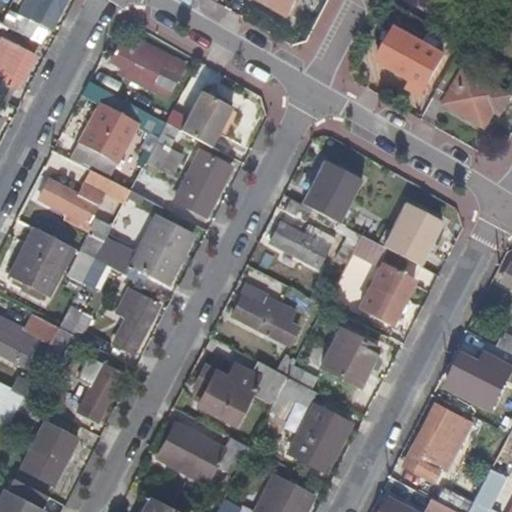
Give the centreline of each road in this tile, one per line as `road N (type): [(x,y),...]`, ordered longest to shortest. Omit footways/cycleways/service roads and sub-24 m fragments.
road 1 (residential): [(90,511),(305,94)]
road 2 (residential): [(342,511),(497,201)]
road 3 (residential): [(497,201),(305,94)]
road 4 (residential): [(0,193),(100,0)]
road 5 (residential): [(305,94),(144,0)]
